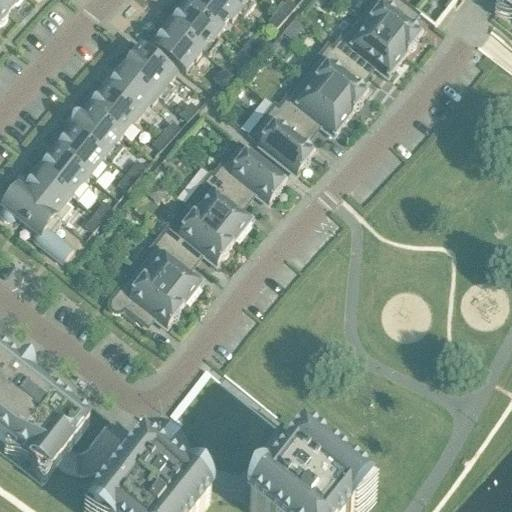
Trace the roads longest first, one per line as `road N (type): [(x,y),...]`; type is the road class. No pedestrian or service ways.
road 1 (residential): [(0,299),(114,391),(165,394),(474,36),(475,19),(491,0)]
road 2 (residential): [(0,122),(110,0)]
